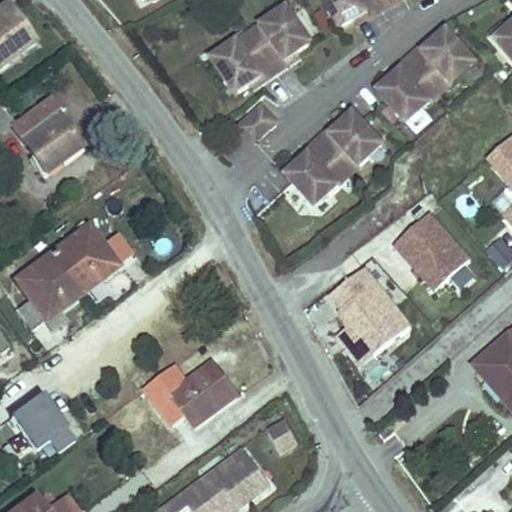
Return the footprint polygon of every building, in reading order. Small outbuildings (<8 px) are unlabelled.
[(323,0),(340,30),(355,22),(367,15),(369,19),(396,4),(394,0),(323,0)] [(0,72),(36,46),(7,8),(0,12),(0,72)] [(288,10),(272,20),(275,24),(291,14),(288,10)] [(215,65),(236,96),(250,87),(261,80),(264,84),(290,66),(287,62),(298,54),(312,45),(291,14),(275,24),(272,20),(227,51),(230,55),(215,65)] [(367,15),(355,22),(357,26),(369,19),(367,15)] [(511,28),(510,31),(511,33),(511,36),(499,47),(511,61),(511,28)] [(511,36),(511,33),(510,31),(496,43),(499,47),(511,36)] [(472,61),(448,33),(435,44),(425,53),(422,49),(398,69),(401,73),(391,82),(379,93),(403,121),(417,109),(421,113),(462,77),(458,73),(472,61)] [(432,40),(422,49),(425,53),(435,44),(432,40)] [(227,51),(212,61),(215,65),(230,55),(227,51)] [(298,54),(287,62),(290,66),(301,58),(298,54)] [(476,65),(472,61),(458,73),(462,77),(476,65)] [(398,69),(388,78),(391,82),(401,73),(398,69)] [(261,80),(250,87),(253,91),(264,84),(261,80)] [(52,99),(12,129),(44,175),(80,149),(57,117),(62,113),(52,99)] [(262,108),(251,118),(267,134),(277,124),(262,108)] [(417,109),(403,121),(407,125),(421,113),(417,109)] [(0,132),(9,126),(0,113),(0,132)] [(380,143),(354,116),(342,127),(332,136),(329,132),(306,153),(309,157),(299,166),(287,178),(312,205),(326,193),(330,197),(370,160),(366,156),(380,143)] [(267,134),(251,118),(238,130),(254,146),(267,134)] [(339,123),(329,132),(332,136),(342,127),(339,123)] [(511,141),(490,162),(511,186),(511,214),(508,218),(511,223),(511,141)] [(380,143),(366,156),(370,160),(383,147),(380,143)] [(309,157),(306,153),(296,163),(299,166),(309,157)] [(330,197),(326,193),(312,205),(316,209),(330,197)] [(433,292),(468,261),(428,215),(393,246),(433,292)] [(101,248),(86,228),(14,282),(29,302),(15,312),(31,333),(59,312),(57,310),(100,278),(101,280),(130,258),(114,238),(101,248)] [(489,250),(499,271),(511,265),(511,252),(507,241),(489,250)] [(337,316),(335,318),(344,333),(334,341),(358,371),(406,332),(359,274),(326,301),(337,316)] [(59,312),(101,280),(100,278),(57,310),(59,312)] [(511,337),(480,364),(509,398),(505,402),(511,409),(511,337)] [(0,356),(8,350),(0,339),(0,356)] [(509,398),(480,364),(476,368),(505,402),(509,398)] [(211,366),(175,393),(156,407),(173,430),(186,420),(194,431),(236,400),(211,366)] [(175,393),(164,376),(144,391),(156,407),(175,393)] [(284,425),(267,434),(278,456),(296,447),(284,425)] [(235,511),(266,490),(241,456),(164,511),(235,511)] [(46,511),(34,496),(12,511),(46,511)]
